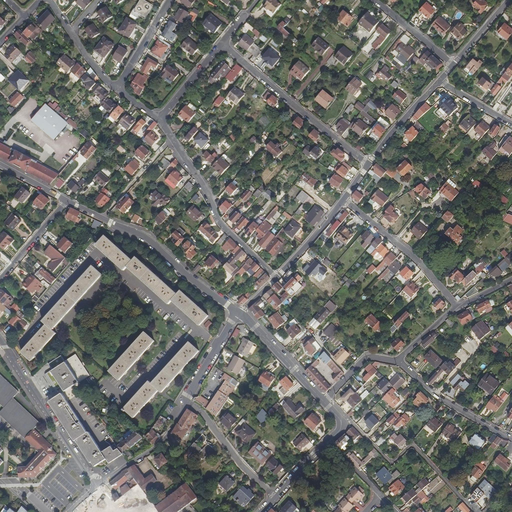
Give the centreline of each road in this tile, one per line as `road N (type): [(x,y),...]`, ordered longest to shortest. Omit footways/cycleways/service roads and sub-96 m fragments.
road 1 (residential): [(7,351),(95,252),(217,344)]
road 2 (residential): [(221,44),(366,164)]
road 3 (residential): [(475,511),(414,445),(390,461),(353,424),(341,424)]
road 4 (residential): [(172,138),(218,222),(274,278)]
road 5 (residential): [(100,218),(144,236),(238,312)]
road 6 (residential): [(94,487),(7,351)]
road 7 (residential): [(343,200),(415,259),(456,307)]
road 8 (residential): [(511,437),(430,390),(397,359)]
road 9 (residential): [(186,401),(274,496)]
road 10 (residential): [(94,487),(162,442),(186,401)]
road 11 (residential): [(238,312),(323,401)]
